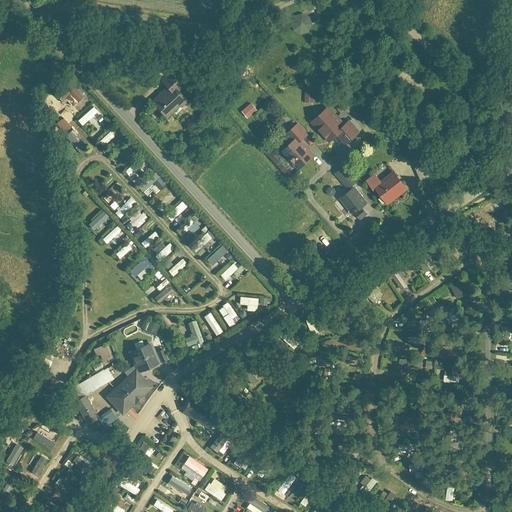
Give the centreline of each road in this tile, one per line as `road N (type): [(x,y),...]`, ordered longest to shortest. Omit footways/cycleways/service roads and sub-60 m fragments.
road 1 (residential): [(38,21),(298,303)]
road 2 (residential): [(84,511),(177,375),(298,303)]
road 3 (residential): [(295,0),(213,27),(78,6),(38,21)]
road 4 (residential): [(298,303),(511,169)]
road 5 (residential): [(379,0),(511,127)]
